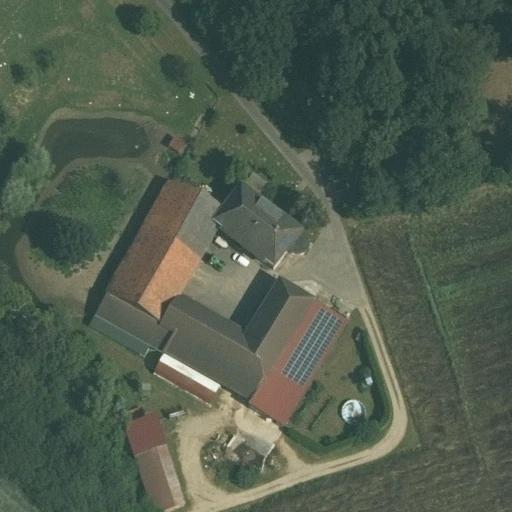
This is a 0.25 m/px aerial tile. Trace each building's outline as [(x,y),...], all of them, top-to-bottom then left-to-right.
[(427,151),(388,161),(393,181),(433,171),(427,151)] [(370,176),(353,179),(356,190),(373,186),(370,176)] [(170,185),(106,299),(160,329),(161,330),(175,306),(175,305),(217,228),(224,216),(223,215),(170,185)] [(304,240),(240,192),(223,215),(224,216),(217,228),(273,272),(286,254),(291,257),(297,258),(301,257),(304,255),(306,253),(307,250),(307,248),(307,245),(306,244),(305,242),(304,240)] [(277,287),(243,345),(175,306),(161,330),(174,338),(261,386),(251,403),(247,409),(281,430),(345,325),(281,287),(277,287)] [(160,329),(106,299),(95,318),(164,356),(165,355),(174,338),(161,330),(160,329)] [(261,386),(174,338),(165,355),(222,387),(251,403),(261,386)] [(152,416),(121,424),(143,511),(163,511),(176,509),(152,416)] [(0,511),(39,511),(0,478),(0,511)]
